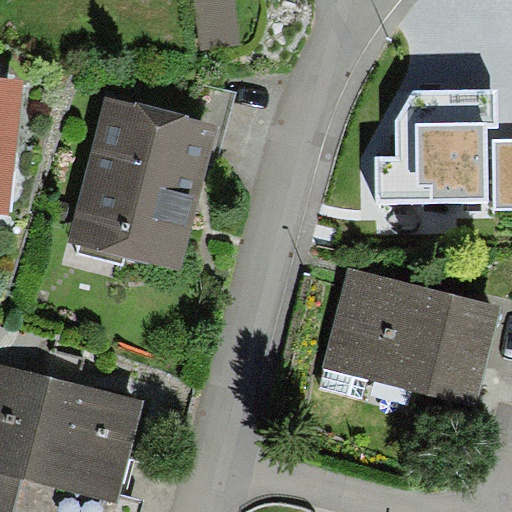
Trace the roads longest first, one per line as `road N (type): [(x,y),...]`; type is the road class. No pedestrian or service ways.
road 1 (residential): [(217,445),(320,67),(361,0)]
road 2 (residential): [(443,511),(217,445)]
